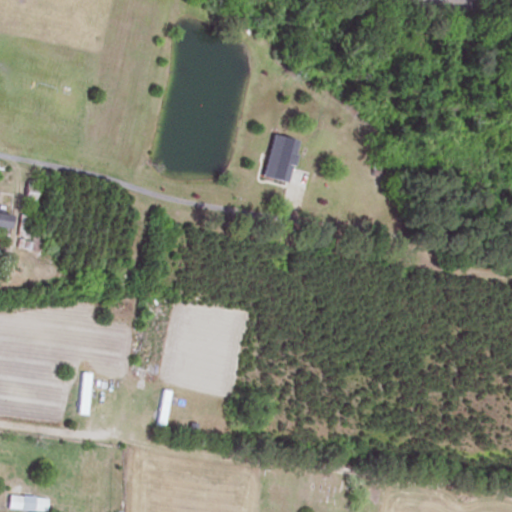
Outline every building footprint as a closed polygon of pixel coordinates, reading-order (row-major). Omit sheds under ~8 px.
[(290,182),(299,184),(308,149),(298,146),(290,182)] [(0,228),(6,229),(8,214),(0,212),(0,228)] [(14,247),(43,251),(46,229),(34,228),(36,217),(19,214),(14,247)] [(140,306),(167,306),(167,293),(140,293),(140,306)] [(128,372),(141,374),(150,320),(137,318),(128,372)] [(85,416),(88,373),(77,372),(74,416),(85,416)] [(167,391),(158,390),(153,426),(162,428),(167,391)] [(4,511),(20,511),(42,511),(43,498),(4,496),(4,511)]
